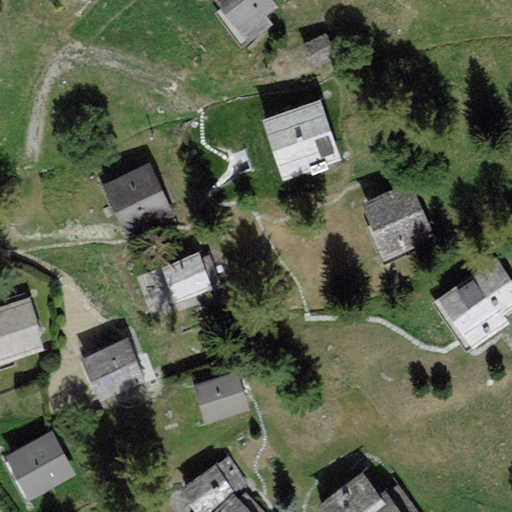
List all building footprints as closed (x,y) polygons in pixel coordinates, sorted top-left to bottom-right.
[(265,0),(206,0),(239,49),(269,28),(263,20),(274,12),(265,0)] [(324,38),(298,48),(307,71),(333,61),(324,38)] [(313,97),(260,118),(285,181),(338,160),(313,97)] [(144,166),(97,187),(119,236),(166,216),(144,166)] [(405,184),(354,205),(380,267),(431,247),(405,184)] [(191,255),(153,270),(167,307),(220,287),(207,257),(194,261),(191,255)] [(511,286),(494,262),(429,304),(464,352),(507,324),(502,318),(511,310),(511,286)] [(27,298),(0,305),(0,364),(43,352),(27,298)] [(77,360),(95,403),(144,384),(126,341),(77,360)] [(190,388),(201,425),(245,413),(235,375),(190,388)] [(47,430),(0,452),(0,459),(19,498),(68,474),(47,430)] [(227,455),(174,485),(192,511),(263,511),(243,491),(245,480),(227,455)] [(358,468),(312,498),(320,511),(416,511),(394,479),(373,491),(358,468)]
